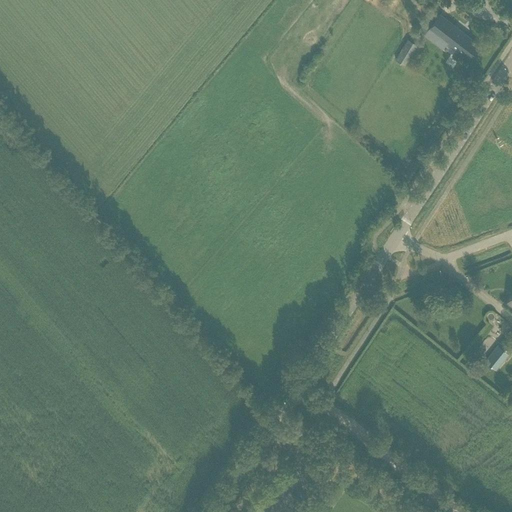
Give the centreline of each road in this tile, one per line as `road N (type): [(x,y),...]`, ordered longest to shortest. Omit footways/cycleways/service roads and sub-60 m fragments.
road 1 (secondary): [(210,511),(396,237)]
road 2 (secondary): [(396,237),(511,60)]
road 3 (track): [(294,386),(455,511)]
